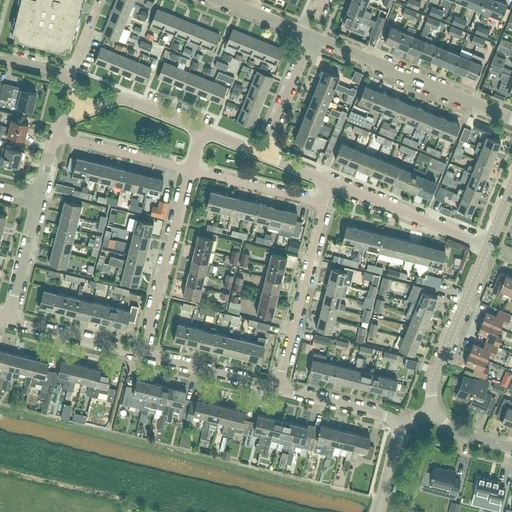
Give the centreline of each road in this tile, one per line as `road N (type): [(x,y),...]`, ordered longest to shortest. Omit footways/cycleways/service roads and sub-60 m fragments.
road 1 (residential): [(511,119),(311,36)]
road 2 (residential): [(144,353),(192,171)]
road 3 (residential): [(276,385),(322,204)]
road 4 (residential): [(429,409),(435,373),(487,246)]
road 5 (residential): [(487,246),(328,181)]
road 6 (residential): [(144,353),(30,327),(6,313)]
road 7 (residential): [(54,136),(192,171)]
road 8 (residential): [(276,385),(144,353)]
road 9 (residential): [(192,171),(322,204)]
road 10 (residential): [(401,425),(276,385)]
road 11 (residential): [(204,128),(125,99),(85,106)]
road 12 (residential): [(268,153),(311,36)]
road 13 (residential): [(6,313),(36,195)]
